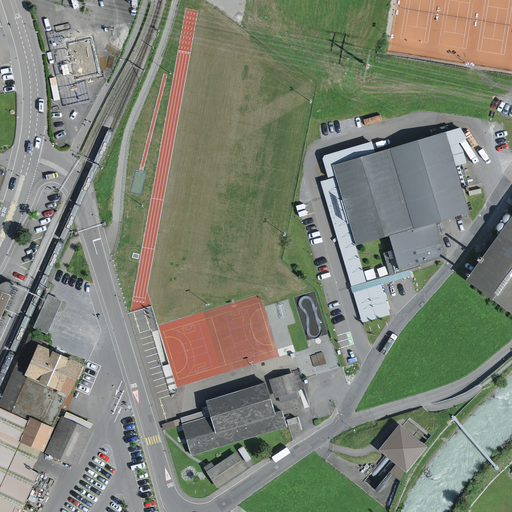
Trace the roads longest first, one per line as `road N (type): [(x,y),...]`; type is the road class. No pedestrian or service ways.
road 1 (secondary): [(216,0),(90,511)]
road 2 (unclassified): [(27,157),(63,173),(82,195),(152,442),(180,511)]
road 3 (residential): [(511,181),(474,239),(395,327),(343,422)]
road 4 (unknown): [(355,394),(337,395),(298,366),(171,407),(141,321)]
road 5 (residential): [(343,422),(455,389),(511,351)]
road 6 (residential): [(210,511),(343,422)]
road 7 (tertiary): [(12,0),(32,77),(27,157)]
